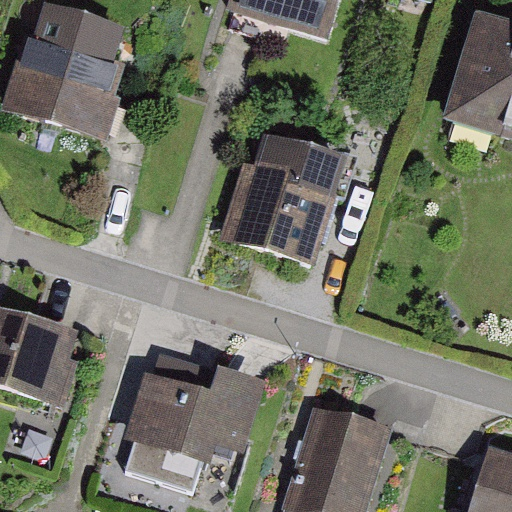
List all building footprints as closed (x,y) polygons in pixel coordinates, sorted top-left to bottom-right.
[(74,0),(48,0),(40,27),(78,39),(89,4),(74,0)] [(228,0),(218,33),(317,65),(338,0),(228,0)] [(388,0),(383,20),(419,30),(427,0),(388,0)] [(511,174),(511,54),(465,39),(429,147),(511,174)] [(0,104),(0,144),(94,176),(110,130),(94,124),(103,95),(13,65),(0,104)] [(213,266),(303,294),(326,219),(237,191),(213,266)] [(0,420),(49,436),(72,363),(0,341),(0,420)] [(145,511),(186,511),(201,472),(226,481),(249,417),(150,382),(142,404),(130,400),(105,470),(117,475),(108,499),(145,511)] [(362,511),(377,464),(302,443),(281,511),(362,511)] [(511,511),(511,489),(471,477),(460,511),(511,511)]
